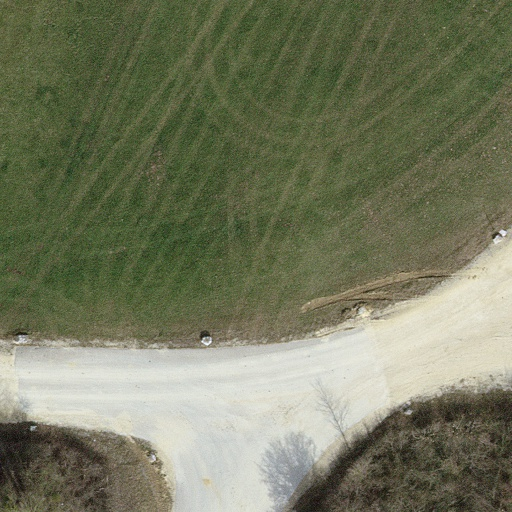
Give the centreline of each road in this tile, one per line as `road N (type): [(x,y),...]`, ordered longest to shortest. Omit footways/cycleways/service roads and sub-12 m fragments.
road 1 (track): [(216,511),(263,394),(0,388)]
road 2 (track): [(511,290),(421,345),(263,394)]
